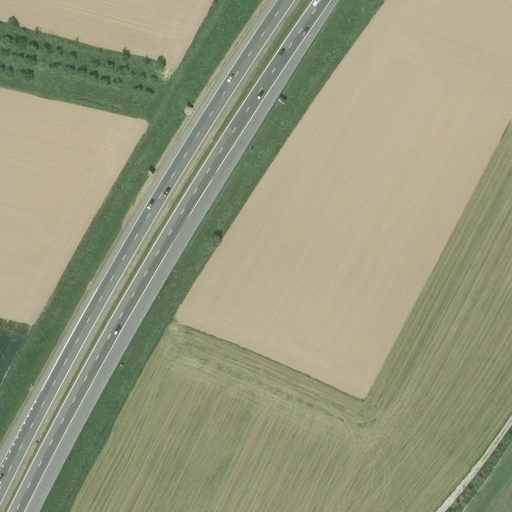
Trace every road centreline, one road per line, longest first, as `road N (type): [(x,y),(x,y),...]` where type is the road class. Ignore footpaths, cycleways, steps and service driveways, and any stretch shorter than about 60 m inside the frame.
road 1 (motorway): [(15,511),(121,314),(322,0)]
road 2 (motorway): [(286,0),(100,297),(0,488)]
